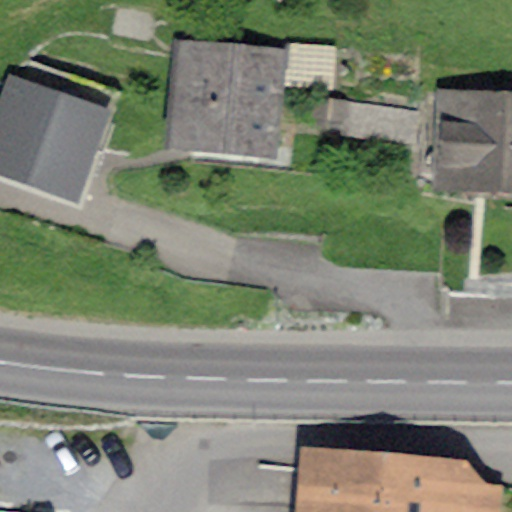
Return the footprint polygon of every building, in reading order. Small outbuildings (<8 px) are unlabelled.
[(188,28),(176,133),(261,141),(270,59),(216,54),(218,31),(188,28)] [(0,160),(82,175),(92,124),(83,122),(91,76),(0,59),(0,73),(15,76),(12,90),(0,87),(0,160)] [(318,95),(315,118),(413,132),(416,109),(318,95)] [(511,109),(452,107),(449,170),(511,173),(511,109)] [(319,239),(318,256),(339,266),(439,272),(443,215),(330,209),(319,239)] [(318,466),(314,511),(489,511),(492,481),(318,466)]
